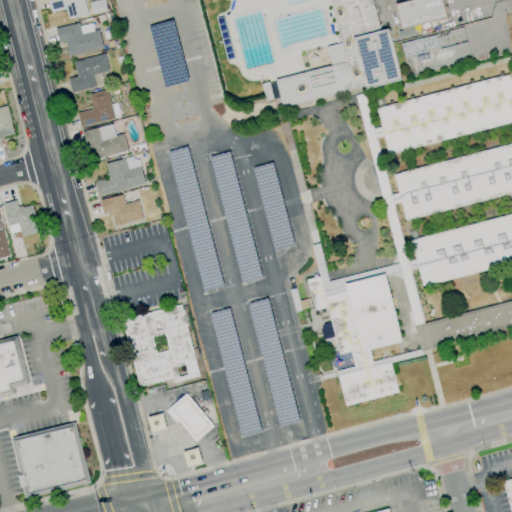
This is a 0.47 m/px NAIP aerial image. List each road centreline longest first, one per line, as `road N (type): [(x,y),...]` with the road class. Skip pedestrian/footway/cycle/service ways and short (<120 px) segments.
road 1 (secondary): [(82,268),(10,0)]
road 2 (secondary): [(315,482),(446,446),(458,428)]
road 3 (secondary): [(458,428),(440,422),(308,455)]
road 4 (secondary): [(277,463),(153,494)]
